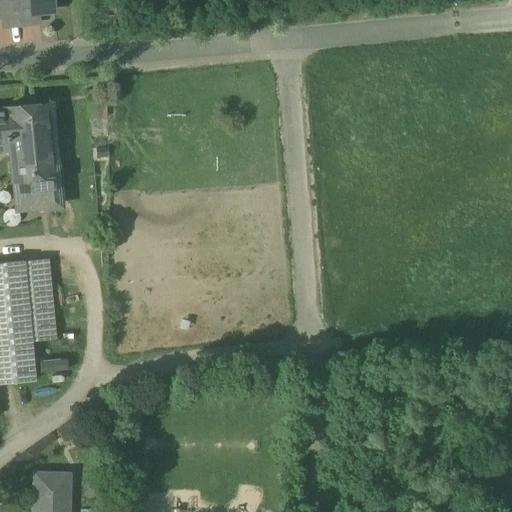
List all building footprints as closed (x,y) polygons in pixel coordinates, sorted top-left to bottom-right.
[(0,0),(0,15),(8,14),(10,26),(22,25),(19,0),(0,0)] [(53,0),(19,0),(22,25),(34,24),(32,12),(54,10),(53,0)] [(3,111),(0,111),(0,148),(6,148),(6,142),(11,142),(10,140),(28,138),(30,158),(13,160),(18,210),(38,208),(38,207),(40,209),(47,208),(49,206),(60,205),(50,106),(23,109),(23,113),(3,115),(3,111)] [(48,259),(23,261),(30,341),(55,339),(48,259)] [(23,261),(0,263),(0,384),(34,381),(30,341),(23,261)] [(68,511),(70,473),(34,472),(32,511),(68,511)]
